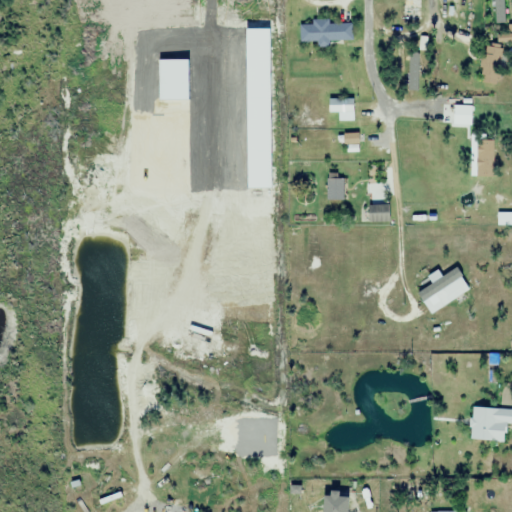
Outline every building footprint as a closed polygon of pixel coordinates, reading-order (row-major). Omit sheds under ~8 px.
[(421,21),(421,0),(402,0),(402,21),(421,21)] [(498,0),(489,0),(489,12),(499,12),(498,0)] [(352,40),(352,22),(300,22),(300,43),(330,43),(330,40),(352,40)] [(479,72),(498,77),(504,48),(485,44),(479,72)] [(11,63),(25,63),(25,50),(11,50),(11,63)] [(476,176),(493,176),(493,139),(476,139),(476,176)] [(388,205),(368,205),(368,223),(388,223),(388,205)] [(511,424),(511,409),(472,408),(471,441),(505,442),(505,424),(511,424)]
